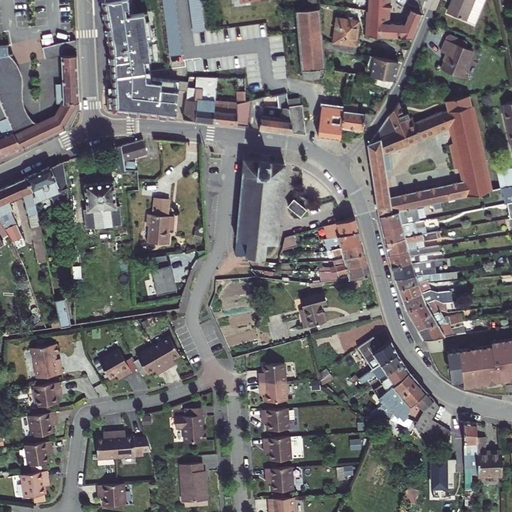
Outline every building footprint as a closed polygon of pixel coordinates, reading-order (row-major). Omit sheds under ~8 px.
[(130,0),(111,0),(107,1),(111,28),(113,46),(114,77),(110,90),(111,111),(151,115),(180,117),(181,90),(161,88),(161,81),(146,81),(146,71),(144,60),(151,59),(144,14),(126,17),(125,8),(131,8),(130,0)] [(142,0),(146,18),(166,15),(163,0),(142,0)] [(391,0),(371,0),(370,35),(416,36),(425,12),(413,8),(407,23),(391,21),(391,0)] [(451,0),(448,9),(467,17),(473,0),(451,0)] [(300,11),(306,60),(306,68),(308,68),(308,75),(327,74),(329,69),(328,50),(324,8),(300,11)] [(364,23),(341,19),(337,41),(360,45),(364,23)] [(468,49),(441,38),(436,49),(443,53),(437,67),(457,76),(468,49)] [(59,116),(42,123),(34,112),(29,104),(26,84),(22,72),(20,66),(9,52),(0,53),(0,91),(5,103),(13,118),(19,129),(28,147),(68,127),(83,100),(80,40),(70,42),(46,46),(48,58),(64,55),(65,80),(59,80),(59,100),(66,100),(66,106),(59,116)] [(0,53),(9,52),(7,45),(0,45),(0,53)] [(399,58),(374,55),(371,74),(378,75),(389,77),(396,78),(399,58)] [(342,138),(344,126),(346,109),(352,72),(340,70),(335,106),(324,105),(320,135),(342,138)] [(397,78),(396,78),(389,77),(378,75),(376,83),(393,87),(397,78)] [(187,118),(217,122),(219,96),(220,80),(201,79),(200,91),(193,90),(192,93),(190,93),(190,98),(189,98),(187,118)] [(219,96),(217,122),(240,125),(242,103),(247,102),(247,81),(239,81),(238,94),(235,94),(235,97),(219,96)] [(302,96),(290,97),(291,104),(295,132),(310,134),(306,103),(303,104),(302,96)] [(281,106),(291,104),(290,97),(278,99),(279,106),(281,106)] [(416,193),(389,198),(392,213),(414,208),(489,191),(481,157),(482,155),(480,153),(477,140),(478,137),(476,136),(473,118),(473,116),(472,115),(470,108),(471,106),(469,104),(468,97),(444,101),(446,109),(446,111),(449,125),(453,142),(449,144),(454,167),(458,166),(462,182),(437,187),(416,193)] [(262,128),(261,110),(261,108),(253,107),(254,100),(247,102),(242,103),(240,125),(262,128)] [(511,149),(511,101),(508,102),(501,104),(510,150),(511,149)] [(0,110),(5,121),(13,118),(5,103),(0,104),(0,110)] [(379,138),(382,152),(386,150),(449,125),(446,111),(441,113),(441,112),(413,124),(411,119),(405,122),(404,120),(409,118),(407,113),(402,115),(397,103),(382,123),(385,132),(378,135),(379,138)] [(281,112),(261,110),(262,128),(295,132),(291,104),(281,106),(281,112)] [(379,113),(346,109),(344,126),(368,129),(379,113)] [(0,135),(0,157),(7,155),(28,147),(19,129),(0,135)] [(373,137),(371,141),(368,142),(366,145),(369,164),(371,177),(378,216),(392,213),(389,198),(385,170),(382,152),(379,138),(376,139),(373,137)] [(144,141),(123,147),(127,162),(148,156),(144,141)] [(288,165),(246,161),(238,256),(267,257),(269,243),(280,244),(288,165)] [(30,179),(38,201),(52,195),(57,209),(69,204),(68,191),(60,166),(30,179)] [(511,167),(502,169),(505,187),(511,185),(511,167)] [(505,187),(502,169),(495,171),(498,188),(500,188),(505,187)] [(25,197),(31,215),(33,214),(41,213),(38,201),(30,179),(19,184),(22,197),(25,197)] [(118,183),(90,186),(93,213),(89,213),(91,232),(126,229),(125,210),(120,210),(118,183)] [(0,214),(7,228),(14,224),(9,212),(12,211),(9,202),(22,197),(19,184),(0,191),(0,214)] [(511,185),(505,187),(500,188),(501,192),(504,192),(506,202),(511,200),(511,185)] [(158,196),(157,213),(175,215),(177,198),(158,196)] [(303,217),(308,211),(296,200),(291,207),(303,217)] [(417,208),(418,214),(435,210),(433,204),(417,208)] [(392,213),(378,216),(380,228),(413,222),(417,221),(414,208),(392,213)] [(157,213),(154,213),(152,225),(155,225),(153,241),(174,243),(174,235),(172,234),(173,229),(178,230),(180,215),(175,215),(157,213)] [(332,238),(341,236),(361,231),(358,220),(326,227),(329,239),(332,238)] [(380,228),(383,242),(416,236),(413,222),(380,228)] [(19,235),(14,224),(7,228),(12,238),(19,235)] [(333,252),(365,244),(361,231),(341,236),(332,238),(329,239),(325,240),(328,252),(333,252)] [(425,234),(427,241),(440,238),(438,231),(425,234)] [(287,235),(285,248),(298,246),(296,233),(287,235)] [(383,242),(387,255),(409,251),(407,244),(426,241),(425,234),(416,236),(383,242)] [(24,240),(15,244),(20,256),(30,252),(24,240)] [(346,255),(347,259),(368,254),(365,244),(333,252),(334,254),(337,254),(338,257),(346,255)] [(387,255),(390,265),(412,262),(411,257),(429,254),(428,248),(409,251),(387,255)] [(334,273),(340,273),(341,273),(371,266),(368,254),(347,259),(337,260),(338,265),(333,267),(334,273)] [(156,270),(154,271),(159,296),(179,292),(174,266),(171,267),(169,257),(154,259),(156,270)] [(390,265),(393,277),(416,274),(432,272),(434,271),(433,264),(421,266),(420,261),(412,262),(390,265)] [(354,280),(360,279),(374,276),(371,266),(341,273),(340,273),(340,275),(342,275),(343,277),(353,275),(354,280)] [(432,272),(433,278),(445,276),(448,278),(459,276),(457,268),(434,271),(432,272)] [(432,272),(416,274),(419,281),(433,279),(433,278),(432,272)] [(416,274),(393,277),(398,289),(421,286),(434,284),(435,284),(433,279),(419,281),(416,274)] [(354,280),(351,280),(353,291),(363,289),(360,279),(354,280)] [(421,286),(398,289),(401,297),(424,294),(435,293),(434,284),(421,286)] [(401,297),(405,308),(442,304),(446,304),(444,292),(424,294),(401,297)] [(327,293),(304,299),(311,326),(330,321),(326,304),(330,303),(327,293)] [(67,297),(57,299),(62,326),(71,325),(67,297)] [(405,308),(409,316),(433,314),(431,308),(443,307),(442,304),(405,308)] [(433,314),(409,316),(415,326),(438,323),(453,322),(452,316),(435,318),(433,314)] [(415,326),(421,338),(439,335),(450,334),(448,327),(440,328),(438,323),(415,326)] [(169,336),(153,346),(166,369),(172,365),(171,363),(174,361),(173,359),(180,355),(169,336)] [(511,341),(443,350),(448,381),(459,379),(460,386),(511,378),(511,336),(510,337),(511,341)] [(353,349),(356,354),(360,361),(377,350),(370,339),(353,349)] [(36,377),(62,373),(60,358),(56,359),(55,354),(58,354),(57,343),(30,347),(32,358),(33,358),(36,377)] [(370,358),(376,368),(394,357),(387,344),(377,350),(360,361),(362,363),(370,358)] [(159,372),(166,369),(153,346),(136,355),(147,374),(154,370),(155,372),(158,370),(159,372)] [(124,376),(132,372),(118,349),(99,361),(110,380),(116,375),(122,372),(124,376)] [(379,371),(383,377),(400,366),(394,357),(376,368),(368,373),(370,376),(379,371)] [(261,375),(262,383),(288,381),(287,362),(265,364),(265,372),(263,372),(263,375),(261,375)] [(400,366),(383,377),(382,377),(388,385),(381,391),(378,387),(370,394),(384,409),(388,400),(384,395),(391,389),(406,374),(400,366)] [(406,374),(391,389),(397,397),(392,408),(397,410),(401,400),(416,386),(406,374)] [(267,393),(268,401),(290,399),(288,381),(262,383),(262,391),(265,390),(265,394),(267,393)] [(60,389),(59,382),(33,386),(36,406),(58,403),(57,395),(59,395),(58,390),(60,389)] [(401,400),(397,410),(394,416),(405,421),(409,410),(413,406),(424,396),(416,386),(401,400)] [(424,396),(413,406),(420,413),(412,428),(420,432),(421,431),(428,418),(434,406),(424,396)] [(184,442),(206,440),(205,430),(202,430),(201,407),(185,408),(185,416),(175,416),(175,428),(183,428),(184,442)] [(290,408),(263,409),(264,417),(266,417),(266,422),(269,422),(269,430),(291,428),(290,408)] [(55,420),(54,412),(28,416),(32,437),(53,434),(52,426),(54,425),(53,420),(55,420)] [(446,429),(428,418),(421,431),(440,440),(446,429)] [(472,470),(472,436),(472,423),(460,425),(460,469),(472,470)] [(97,459),(116,457),(114,431),(107,432),(107,434),(104,434),(104,436),(96,437),(97,459)] [(122,431),(114,431),(116,457),(135,456),(144,455),(144,452),(151,451),(146,437),(133,438),(133,434),(125,435),(125,433),(122,433),(122,431)] [(291,436),(265,438),(265,446),(270,446),(270,453),(271,460),(293,459),(291,436)] [(482,436),(472,436),(472,470),(473,482),(499,482),(499,455),(486,455),(486,452),(482,452),(482,436)] [(52,450),(50,442),(24,446),(28,467),(49,463),(48,455),(50,455),(49,450),(52,450)] [(203,470),(202,463),(180,464),(182,501),(207,500),(206,481),(204,481),(204,477),(206,477),(205,470),(203,470)] [(293,466),(266,468),(267,476),(271,476),(272,483),(272,491),(294,489),(293,466)] [(47,480),(46,472),(20,476),(24,499),(33,497),(34,504),(46,502),(44,487),(43,481),(47,480)] [(125,504),(124,483),(118,483),(97,485),(98,493),(100,492),(100,498),(103,498),(103,505),(125,504)] [(404,500),(414,503),(418,490),(408,487),(404,500)] [(295,511),(294,496),(268,498),(269,511),(295,511)]
